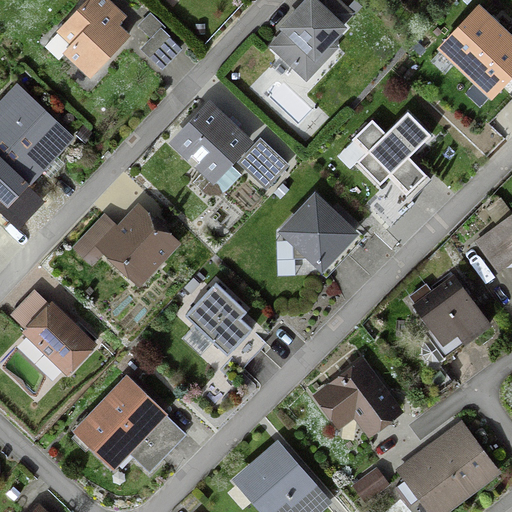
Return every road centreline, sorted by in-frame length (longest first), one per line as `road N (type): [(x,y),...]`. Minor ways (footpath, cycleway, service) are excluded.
road 1 (residential): [(511,153),(156,511)]
road 2 (residential): [(0,289),(273,0)]
road 3 (residential): [(92,511),(0,418)]
